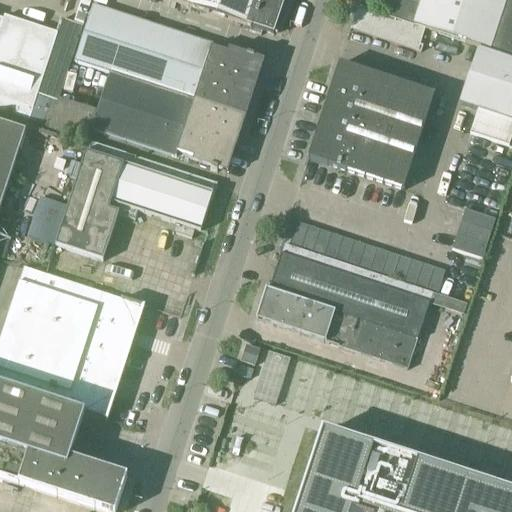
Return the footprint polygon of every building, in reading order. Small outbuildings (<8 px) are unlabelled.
[(163,0),(250,28),(249,32),(261,36),(262,32),(273,36),(284,0),(163,0)] [(358,8),(350,31),(395,46),(421,55),(423,48),(420,47),(424,31),(510,59),(511,52),(511,0),(390,0),(388,6),(385,17),(358,8)] [(75,62),(111,74),(172,95),(238,117),(255,66),(211,51),(212,47),(93,7),(75,62)] [(0,113),(29,122),(30,118),(37,96),(58,103),(82,28),(71,24),(61,21),(56,35),(4,18),(3,21),(0,19),(0,113)] [(511,122),(511,62),(477,51),(459,106),(477,111),(511,122)] [(308,160),(309,160),(403,192),(434,98),(338,66),(308,160)] [(172,95),(111,74),(92,132),(176,160),(178,155),(221,169),(238,117),(172,95)] [(511,122),(477,111),(469,135),(509,148),(511,138),(511,122)] [(0,191),(6,193),(28,124),(0,115),(0,191)] [(87,145),(54,248),(101,264),(117,215),(135,220),(137,212),(176,225),(173,233),(192,240),(195,231),(199,233),(210,199),(211,200),(215,187),(87,145)] [(460,225),(491,235),(495,222),(465,212),(460,225)] [(296,224),(289,247),(300,251),(308,228),(296,224)] [(460,225),(456,238),(486,248),(491,235),(460,225)] [(300,251),(312,254),(319,232),(308,228),(300,251)] [(331,235),(319,232),(312,254),(323,258),(331,235)] [(323,258),(334,262),(342,239),(331,235),(323,258)] [(482,262),(486,248),(456,238),(452,252),(482,262)] [(342,239),(334,262),(346,266),(353,243),(342,239)] [(365,247),(353,243),(346,266),(357,269),(365,247)] [(432,296),(285,247),(282,257),(281,257),(270,292),(266,291),(256,322),(407,373),(432,296)] [(365,247),(357,269),(369,273),(376,250),(365,247)] [(388,254),(376,250),(369,273),(380,277),(388,254)] [(399,258),(388,254),(380,277),(392,281),(399,258)] [(411,262),(399,258),(392,281),(403,284),(411,262)] [(411,262),(403,284),(414,288),(422,265),(411,262)] [(422,265),(414,288),(426,292),(433,269),(422,265)] [(0,387),(64,408),(84,415),(104,421),(141,307),(24,269),(0,341),(0,387)] [(438,296),(445,273),(433,269),(426,292),(438,296)] [(260,354),(247,350),(242,364),(256,369),(260,354)] [(290,360),(268,354),(253,400),(275,407),(290,360)] [(0,480),(74,504),(74,505),(97,511),(115,511),(126,479),(69,460),(84,415),(64,408),(0,387),(0,480)] [(511,511),(511,495),(425,467),(424,472),(400,464),(401,459),(321,433),(295,511),(511,511)]
